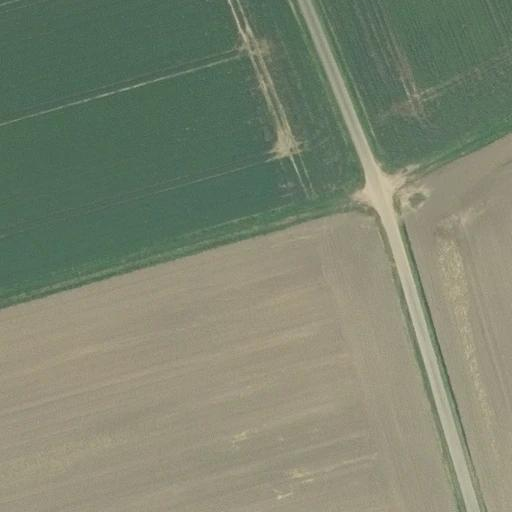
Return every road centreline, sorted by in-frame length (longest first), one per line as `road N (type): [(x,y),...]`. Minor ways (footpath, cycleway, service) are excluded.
road 1 (track): [(0,303),(347,205),(511,126)]
road 2 (unclassified): [(472,511),(380,190),(304,0)]
